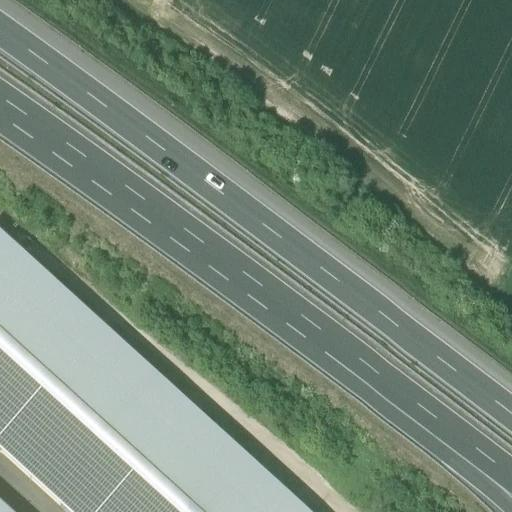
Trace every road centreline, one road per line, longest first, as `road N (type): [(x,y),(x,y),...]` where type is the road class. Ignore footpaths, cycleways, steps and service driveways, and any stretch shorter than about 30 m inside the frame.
road 1 (motorway): [(511,422),(0,42)]
road 2 (motorway): [(0,111),(324,343)]
road 3 (motorway): [(324,343),(386,415),(506,511)]
road 4 (motorway): [(324,343),(511,483)]
